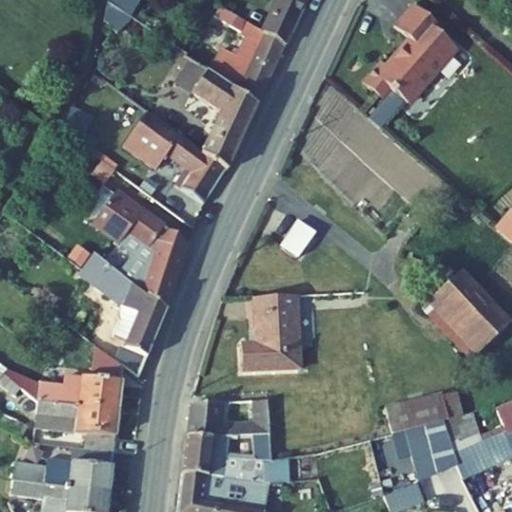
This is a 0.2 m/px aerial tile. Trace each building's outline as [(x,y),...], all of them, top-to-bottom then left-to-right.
[(278,0),(271,17),(293,29),(306,0),(278,0)] [(436,25),(413,5),(394,28),(410,43),(389,68),(382,63),(364,84),(381,99),(389,88),(408,105),(456,49),(433,29),(436,25)] [(271,17),(262,34),(285,47),(293,29),(271,17)] [(258,106),(285,47),(262,34),(245,23),(240,34),(238,37),(243,39),(235,56),(220,49),(206,73),(258,106)] [(219,114),(201,152),(199,156),(226,172),(258,106),(206,73),(192,95),(219,114)] [(201,152),(148,114),(122,146),(152,168),(166,154),(185,169),(174,185),(202,205),(226,172),(199,156),(201,152)] [(166,312),(188,247),(115,193),(91,225),(128,253),(121,280),(166,312)] [(300,254),(315,234),(299,222),(284,246),(297,254),(300,254)] [(120,308),(112,335),(126,341),(124,346),(118,344),(111,362),(122,371),(139,383),(166,312),(121,280),(92,256),(78,275),(120,308)] [(420,310),(469,363),(511,324),(462,271),(420,310)] [(254,331),(254,345),(248,345),(240,346),(241,374),(300,370),(298,297),(253,299),(254,331)] [(95,349),(91,380),(67,377),(66,388),(38,385),(7,370),(3,375),(37,403),(118,411),(122,371),(111,362),(95,349)] [(113,454),(118,411),(37,403),(3,375),(0,378),(0,385),(35,414),(75,420),(74,435),(85,436),(83,451),(113,454)] [(391,436),(405,432),(442,423),(461,418),(456,394),(386,409),(391,436)] [(218,425),(219,405),(190,405),(186,438),(230,438),(252,437),(268,437),(267,402),(252,403),(253,423),(218,425)] [(33,430),(0,414),(0,430),(32,445),(41,446),(42,431),(33,430)] [(74,435),(75,420),(35,414),(33,430),(42,431),(74,435)] [(456,466),(461,482),(511,458),(511,433),(480,446),(471,416),(461,418),(442,423),(456,466)] [(429,453),(435,475),(456,466),(442,423),(405,432),(410,451),(419,449),(420,456),(429,453)] [(183,476),(275,488),(275,485),(279,485),(279,477),(288,477),(287,461),(270,464),(268,437),(252,437),(254,461),(226,458),(230,438),(186,438),(183,476)] [(11,482),(108,494),(113,454),(83,451),(82,464),(46,460),(46,467),(14,463),(11,482)] [(456,466),(435,475),(442,490),(461,482),(456,466)] [(183,476),(179,511),(264,511),(265,511),(272,511),(275,488),(183,476)] [(106,511),(108,494),(11,482),(9,497),(43,501),(66,503),(64,511),(106,511)] [(389,511),(398,511),(424,501),(416,483),(384,497),(389,511)] [(64,511),(66,503),(43,501),(41,511),(64,511)]
